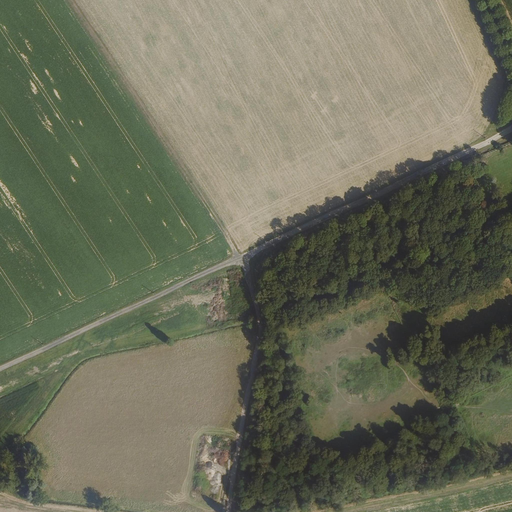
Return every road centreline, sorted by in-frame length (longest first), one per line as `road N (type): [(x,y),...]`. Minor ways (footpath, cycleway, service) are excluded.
road 1 (track): [(0,369),(511,130)]
road 2 (track): [(239,259),(67,0)]
road 3 (unclassified): [(229,511),(258,322),(239,259)]
